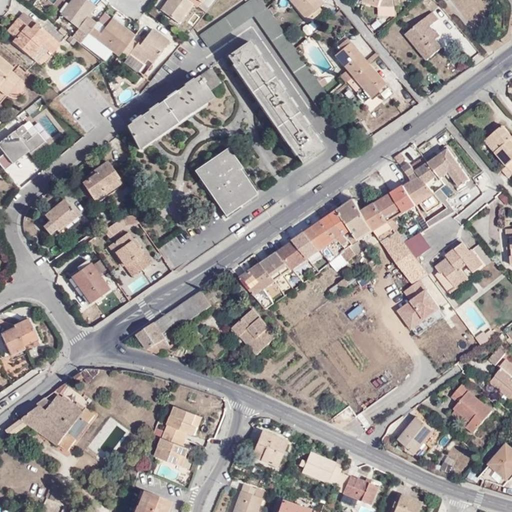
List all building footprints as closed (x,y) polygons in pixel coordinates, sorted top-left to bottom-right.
[(71,0),(60,14),(87,35),(90,32),(96,24),(88,17),(96,6),(88,0),(71,0)] [(197,6),(201,2),(198,0),(169,0),(162,10),(180,24),(195,4),(197,6)] [(321,110),(333,102),(329,97),(322,87),(316,78),(296,48),(267,7),(261,0),(249,0),(200,35),(204,40),(188,51),(193,58),(254,15),(276,45),(321,110)] [(319,0),(291,0),(307,18),(320,7),(323,4),(319,0)] [(379,15),(398,15),(395,1),(382,3),(380,8),(379,15)] [(210,9),(203,3),(201,2),(197,6),(206,14),(210,9)] [(323,10),(320,7),(307,18),(310,21),(323,10)] [(37,23),(24,12),(19,18),(32,29),(37,23)] [(427,59),(442,47),(436,39),(432,34),(434,31),(430,26),(439,19),(434,13),(407,34),(427,59)] [(16,38),(13,42),(31,56),(41,44),(52,52),(60,42),(37,23),(32,29),(19,18),(8,31),(16,38)] [(109,45),(120,55),(123,51),(132,40),(135,36),(114,19),(102,33),(98,39),(96,41),(106,49),(109,45)] [(94,27),(90,32),(98,39),(102,33),(94,27)] [(140,45),(138,44),(132,40),(123,51),(129,56),(131,53),(144,63),(148,59),(152,63),(168,41),(153,29),(143,41),(140,45)] [(440,35),(436,30),(434,31),(432,34),(436,39),(440,35)] [(345,36),(335,44),(337,47),(341,43),(345,47),(351,42),(345,36)] [(228,57),(282,134),(302,163),(323,148),(272,74),(249,42),(228,57)] [(340,51),(336,55),(348,70),(354,77),(369,64),(351,42),(345,47),(341,43),(337,47),(340,51)] [(144,63),(131,53),(129,56),(126,60),(144,73),(152,63),(148,59),(144,63)] [(0,81),(11,91),(15,93),(19,92),(22,90),(24,88),(24,84),(22,80),(11,71),(13,68),(0,56),(0,81)] [(386,84),(369,64),(354,77),(363,89),(371,97),(386,84)] [(169,97),(128,126),(139,149),(213,97),(208,90),(221,82),(211,69),(169,97)] [(348,70),(343,75),(349,81),(354,77),(348,70)] [(321,79),(319,76),(316,78),(322,87),(328,83),(324,77),(321,79)] [(0,90),(6,96),(11,91),(0,81),(0,90)] [(392,92),(386,84),(371,97),(373,99),(378,95),(382,100),(392,92)] [(365,102),(371,97),(363,89),(358,94),(365,102)] [(33,104),(26,109),(30,114),(37,109),(33,104)] [(27,140),(22,134),(28,130),(23,124),(0,142),(0,148),(13,164),(21,158),(14,151),(23,144),(29,151),(31,153),(46,141),(38,131),(27,140)] [(38,131),(34,125),(28,130),(22,134),(27,140),(38,131)] [(511,134),(504,125),(491,136),(502,149),(496,153),(511,171),(511,134)] [(491,136),(486,140),(496,153),(502,149),(491,136)] [(34,158),(49,146),(46,141),(31,153),(34,158)] [(21,158),(29,151),(23,144),(14,151),(21,158)] [(242,168),(229,149),(196,171),(227,214),(256,194),(241,170),(242,168)] [(471,180),(449,150),(430,164),(438,175),(441,179),(442,180),(450,174),(460,188),(471,180)] [(407,160),(401,153),(395,157),(401,164),(407,160)] [(430,164),(425,157),(412,166),(417,172),(430,164)] [(97,173),(84,183),(98,203),(115,191),(119,187),(120,184),(120,179),(108,162),(96,171),(97,173)] [(410,164),(404,168),(413,181),(418,187),(426,181),(428,184),(438,175),(430,164),(417,172),(412,166),(410,164)] [(441,179),(438,175),(428,184),(431,188),(441,179)] [(418,187),(413,181),(405,186),(418,207),(422,204),(428,213),(448,200),(449,199),(449,198),(443,191),(441,188),(435,193),(431,188),(428,184),(426,181),(418,187)] [(453,195),(445,185),(441,188),(443,191),(449,198),(453,195)] [(418,207),(405,186),(392,194),(405,214),(418,207)] [(396,220),(405,214),(392,194),(376,204),(391,223),(396,220)] [(57,229),(58,231),(75,219),(79,216),(65,199),(60,203),(60,205),(53,211),(52,210),(46,215),(50,221),(44,226),(51,235),(57,229)] [(363,212),(355,200),(340,210),(361,242),(376,232),(363,212)] [(422,204),(418,207),(420,211),(430,227),(457,212),(448,200),(428,213),(422,204)] [(363,212),(376,232),(383,228),(391,223),(376,204),(363,212)] [(361,242),(340,210),(331,216),(348,242),(352,248),(361,242)] [(415,213),(425,230),(430,227),(420,211),(415,213)] [(125,216),(127,224),(139,222),(137,219),(135,214),(125,216)] [(348,242),(331,216),(324,221),(344,253),(352,248),(348,242)] [(62,235),(77,222),(75,219),(58,231),(62,235)] [(405,232),(396,220),(391,223),(398,233),(400,236),(405,232)] [(342,255),(344,253),(324,221),(308,232),(322,252),(331,263),(337,258),(342,255)] [(391,223),(383,228),(391,238),(398,233),(391,223)] [(125,265),(130,261),(138,272),(151,263),(139,246),(137,248),(132,240),(133,239),(128,232),(110,245),(125,265)] [(322,252),(308,232),(294,241),(310,260),(322,252)] [(432,246),(421,232),(405,242),(417,257),(432,246)] [(384,243),(413,284),(423,278),(429,273),(417,257),(405,242),(400,236),(398,233),(391,238),(384,243)] [(140,246),(135,238),(133,239),(132,240),(137,248),(139,246),(140,246)] [(310,260),(294,241),(278,252),(294,271),(310,260)] [(359,246),(362,244),(361,242),(352,248),(357,255),(362,251),(359,246)] [(463,243),(447,255),(448,257),(449,259),(446,261),(445,260),(437,266),(440,271),(442,274),(445,272),(454,284),(467,275),(462,269),(468,264),(474,271),(484,264),(473,249),(470,251),(463,243)] [(348,262),(357,255),(352,248),(344,253),(342,255),(348,262)] [(294,271),(278,252),(262,264),(277,282),(294,271)] [(336,270),(348,262),(342,255),(337,258),(340,263),(334,267),(336,270)] [(163,258),(145,271),(154,284),(172,271),(163,258)] [(334,267),(340,263),(337,258),(331,263),(334,267)] [(125,265),(133,276),(138,272),(130,261),(125,265)] [(91,263),(73,276),(92,303),(110,290),(91,263)] [(277,282),(262,264),(241,278),(243,281),(250,290),(267,309),(275,304),(266,290),(277,282)] [(313,265),(309,268),(315,276),(320,273),(313,265)] [(350,270),(343,276),(345,280),(349,286),(357,280),(350,270)] [(440,271),(437,274),(449,291),(455,286),(454,284),(445,272),(442,274),(440,271)] [(126,285),(134,297),(152,285),(144,273),(126,285)] [(457,289),(470,279),(467,275),(454,284),(455,286),(457,289)] [(413,284),(394,300),(413,327),(443,305),(423,278),(413,284)] [(343,290),(349,286),(345,280),(339,284),(343,290)] [(234,289),(242,297),(250,290),(243,281),(234,289)] [(334,296),(343,290),(339,284),(330,290),(334,296)] [(94,321),(129,301),(122,288),(86,308),(94,321)] [(221,300),(217,288),(206,294),(214,305),(221,300)] [(163,334),(181,322),(183,325),(214,305),(206,294),(204,290),(138,334),(148,349),(159,354),(171,346),(163,334)] [(254,311),(234,327),(242,336),(246,332),(250,336),(248,338),(260,352),(277,337),(254,311)] [(28,319),(15,325),(16,327),(24,345),(38,338),(28,319)] [(25,348),(24,345),(16,327),(2,335),(11,354),(25,348)] [(485,331),(476,337),(482,345),(491,339),(485,331)] [(242,336),(258,354),(260,352),(248,338),(250,336),(246,332),(242,336)] [(489,359),(496,365),(508,351),(501,345),(489,359)] [(511,395),(511,363),(507,359),(500,367),(502,368),(491,382),(510,398),(511,395)] [(78,382),(84,378),(81,373),(75,377),(78,382)] [(468,382),(475,387),(478,384),(471,379),(468,382)] [(453,415),(474,432),(493,411),(470,392),(472,389),(465,383),(453,397),(459,403),(454,409),(457,411),(453,415)] [(71,388),(66,384),(57,390),(65,396),(71,388)] [(41,406),(21,421),(7,431),(16,434),(30,425),(68,452),(77,440),(68,433),(81,417),(89,423),(95,415),(87,409),(84,413),(59,395),(53,403),(47,398),(39,404),(41,406)] [(198,427),(194,425),(197,415),(176,406),(156,456),(178,465),(182,455),(186,457),(190,449),(184,446),(189,433),(195,435),(198,427)] [(198,427),(202,417),(197,415),(194,425),(198,427)] [(399,439),(416,453),(435,430),(419,416),(399,439)] [(77,440),(89,423),(81,417),(68,433),(77,440)] [(288,441),(263,431),(255,451),(268,456),(265,461),(277,466),(288,441)] [(490,464),(507,479),(511,473),(511,446),(508,444),(490,464)] [(255,451),(253,455),(265,461),(268,456),(255,451)] [(330,479),(337,481),(342,469),(336,466),(337,463),(312,452),(308,462),(305,467),(303,472),(328,483),(330,479)] [(344,461),(340,453),(333,456),(338,464),(344,461)] [(186,457),(182,455),(178,465),(182,467),(186,457)] [(196,473),(200,462),(195,460),(191,471),(196,473)] [(370,505),(378,487),(371,483),(366,481),(358,478),(356,481),(351,478),(344,492),(370,505)] [(254,495),(257,488),(243,484),(233,511),(256,511),(262,498),(254,495)] [(50,499),(59,503),(64,490),(55,487),(50,498),(50,499)] [(262,498),(264,491),(257,488),(254,495),(262,498)] [(167,511),(171,501),(143,491),(137,505),(136,505),(133,511),(167,511)] [(437,498),(428,494),(424,503),(434,506),(437,498)] [(418,511),(422,503),(401,495),(394,511),(418,511)] [(309,511),(310,510),(282,500),(278,511),(309,511)]
